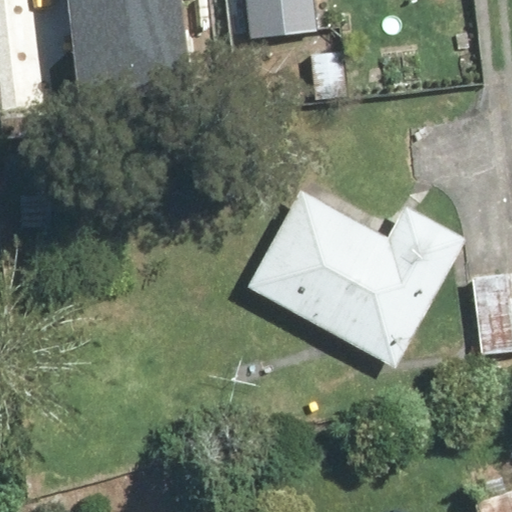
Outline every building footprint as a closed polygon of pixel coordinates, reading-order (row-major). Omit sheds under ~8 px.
[(69,0),(83,109),(192,96),(179,0),(69,0)] [(319,0),(249,0),(251,37),(321,35),(319,0)] [(397,232),(315,185),(256,287),(402,372),(479,240),(414,203),(397,232)] [(511,273),(477,277),(485,355),(511,352),(511,273)] [(511,511),(511,492),(481,502),(483,511),(511,511)]
